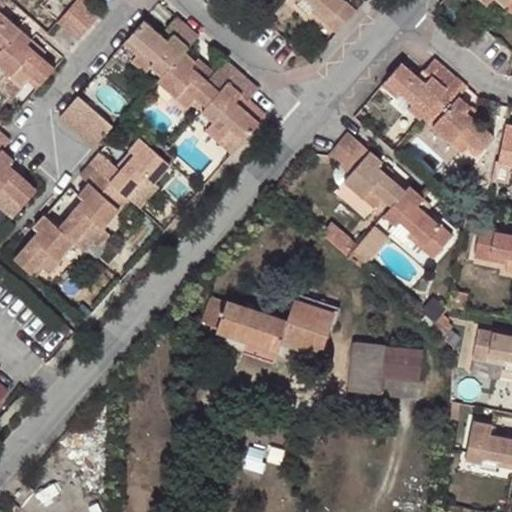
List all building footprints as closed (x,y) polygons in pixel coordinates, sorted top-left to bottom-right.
[(91,26),(100,15),(84,0),(83,0),(75,0),(69,7),(91,26)] [(308,0),(301,0),(300,1),(296,6),(308,16),(312,11),(316,6),(308,0)] [(299,0),(300,1),(301,0),(308,0),(316,6),(312,11),(327,24),(330,20),(340,29),(356,10),(344,0),(299,0)] [(0,3),(0,2),(0,49),(18,28),(0,12),(0,3)] [(59,20),(80,38),(91,26),(69,7),(59,20)] [(165,42),(142,21),(123,43),(137,56),(141,51),(152,61),(149,66),(161,76),(182,52),(183,51),(197,36),(175,17),(164,30),(170,36),(165,42)] [(327,24),(337,33),(340,29),(330,20),(327,24)] [(30,39),(18,28),(0,49),(0,65),(12,75),(20,66),(31,75),(27,80),(36,88),(54,67),(41,56),(26,44),(30,39)] [(45,52),(30,39),(26,44),(41,56),(45,52)] [(141,51),(137,56),(133,61),(144,70),(149,66),(152,61),(141,51)] [(195,62),(183,51),(182,52),(161,76),(157,81),(176,98),(183,89),(195,98),(191,103),(201,111),(237,70),(225,60),(211,76),(207,80),(191,67),(195,62)] [(430,76),(425,83),(401,62),(382,84),(400,100),(404,96),(415,106),(412,110),(420,117),(422,115),(456,77),(435,59),(424,71),(430,76)] [(211,76),(195,62),(191,67),(207,80),(211,76)] [(20,66),(12,75),(23,85),(27,80),(31,75),(20,66)] [(258,89),(237,70),(201,111),(213,122),(209,127),(220,137),(224,132),(239,144),(258,122),(235,102),(241,96),(247,101),(258,89)] [(494,137),(477,122),(466,113),(471,107),(459,97),(468,87),(456,77),(422,115),(452,142),(460,133),(472,142),(468,147),(478,155),(494,137)] [(183,89),(176,98),(187,107),(191,103),(195,98),(183,89)] [(78,95),(59,117),(70,126),(89,105),(78,95)] [(412,110),(415,106),(404,96),(400,100),(396,104),(407,114),(412,110)] [(82,137),(101,116),(89,105),(70,126),(82,137)] [(481,116),(471,107),(466,113),(477,122),(481,116)] [(99,140),(112,125),(101,116),(82,137),(93,146),(99,140)] [(511,126),(505,125),(498,162),(511,164),(511,126)] [(0,204),(13,216),(20,208),(37,188),(9,164),(14,159),(2,148),(10,139),(0,131),(0,204)] [(376,166),(381,161),(348,131),(338,143),(360,161),(349,173),(343,180),(362,197),(370,188),(382,198),(377,204),(386,211),(404,190),(376,166)] [(460,133),(452,142),(463,152),(468,147),(472,142),(460,133)] [(153,183),(154,182),(170,163),(161,155),(140,137),(129,150),(134,154),(120,170),(116,166),(99,151),(89,163),(128,197),(130,199),(131,197),(139,189),(134,185),(144,175),(153,183)] [(360,161),(338,143),(328,155),(349,173),(360,161)] [(134,154),(129,150),(116,166),(120,170),(134,154)] [(102,227),(103,225),(128,197),(89,163),(79,174),(89,183),(79,194),(83,199),(59,226),(74,239),(79,243),(86,234),(82,230),(93,218),(102,227)] [(131,197),(130,199),(140,208),(159,186),(154,182),(153,183),(144,175),(134,185),(139,189),(131,197)] [(362,197),(343,180),(334,190),(365,218),(377,204),(382,198),(370,188),(362,197)] [(418,205),(424,198),(408,184),(404,190),(386,211),(384,213),(396,224),(400,220),(411,230),(407,234),(434,257),(452,235),(426,212),(418,205)] [(44,213),(59,226),(83,199),(79,194),(69,186),(44,213)] [(432,205),(424,198),(418,205),(426,212),(432,205)] [(47,271),(74,239),(59,226),(44,213),(33,226),(38,230),(15,257),(35,275),(42,267),(47,271)] [(86,234),(79,243),(86,250),(94,240),(99,245),(111,232),(103,225),(102,227),(93,218),(82,230),(86,234)] [(400,220),(396,224),(392,229),(403,238),(407,234),(411,230),(400,220)] [(356,246),(348,254),(363,268),(382,247),(391,236),(376,223),(356,246)] [(469,254),(502,260),(510,232),(474,225),(469,254)] [(328,237),(348,254),(356,246),(335,228),(328,237)] [(511,231),(510,232),(502,260),(509,262),(509,257),(511,257),(511,231)] [(247,301),(245,306),(211,295),(201,321),(216,326),(215,328),(277,350),(280,340),(318,353),(334,306),(296,293),(286,321),(252,309),(253,304),(247,301)] [(442,314),(448,307),(434,296),(422,310),(435,322),(440,316),(442,314)] [(431,327),(442,337),(453,324),(442,314),(440,316),(435,322),(431,327)] [(511,331),(476,326),(471,355),(505,361),(506,356),(511,356),(511,331)] [(200,343),(187,338),(180,358),(193,363),(200,343)] [(420,349),(356,342),(352,387),(416,393),(420,349)] [(0,398),(9,389),(0,380),(0,398)] [(457,401),(450,400),(449,418),(456,419),(457,401)] [(496,463),(511,466),(511,436),(490,432),(492,424),(472,420),(467,444),(496,452),(496,457),(497,457),(496,463)] [(464,457),(481,460),(482,454),(496,457),(496,452),(467,444),(464,457)] [(479,466),(494,469),(496,463),(497,457),(496,457),(482,454),(481,460),(479,466)]
